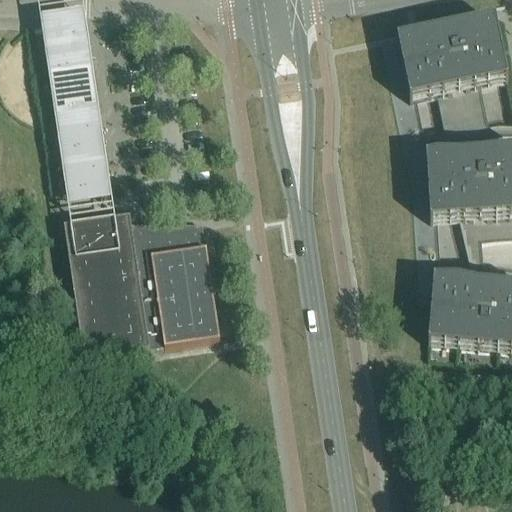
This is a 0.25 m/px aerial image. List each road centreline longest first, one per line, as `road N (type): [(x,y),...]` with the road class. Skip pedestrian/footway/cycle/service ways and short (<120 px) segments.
road 1 (tertiary): [(341,501),(303,227)]
road 2 (tertiary): [(256,6),(303,227)]
road 3 (tertiary): [(303,227),(306,85),(295,10)]
road 4 (residential): [(174,8),(0,5)]
